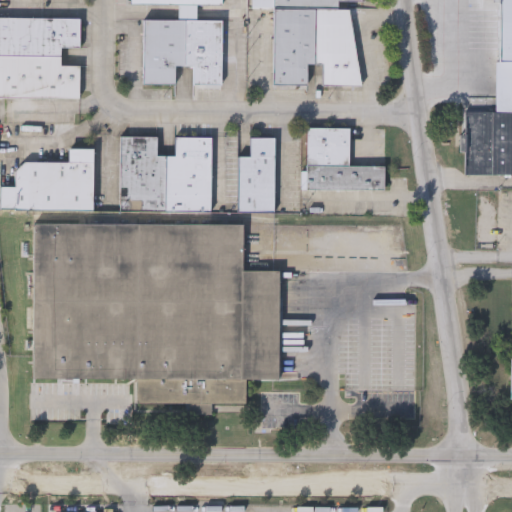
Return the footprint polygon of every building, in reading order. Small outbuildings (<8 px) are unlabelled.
[(273,9),(273,0),(339,0),(339,9),(326,9),(316,9),(273,9)] [(316,65),(307,65),(307,84),(274,85),(273,9),(316,9),(316,65)] [(316,9),(326,9),(339,9),(348,9),(361,86),(322,86),(322,65),(316,65),(316,9)] [(79,98),(0,98),(0,19),(80,19),(80,49),(61,49),(61,66),(79,66),(79,98)] [(144,20),(220,20),(221,85),(191,85),(191,66),(175,66),(175,85),(144,85),(144,20)] [(511,176),(465,176),(465,113),(510,113),(510,99),(511,99),(511,176)] [(385,191),(307,191),(307,129),(350,130),(350,168),(385,168),(385,191)] [(175,138),(212,139),(211,214),(119,213),(120,138),(157,138),(157,158),(175,158),(175,138)] [(274,215),(238,215),(238,158),(250,158),(250,140),(275,140),(274,215)] [(0,212),(1,188),(17,189),(17,163),(68,163),(68,150),(94,150),(94,213),(0,212)] [(242,225),(242,271),(281,272),(280,379),(245,379),(245,404),(212,404),(212,407),(135,407),(135,380),(32,380),(32,225),(242,225)]
